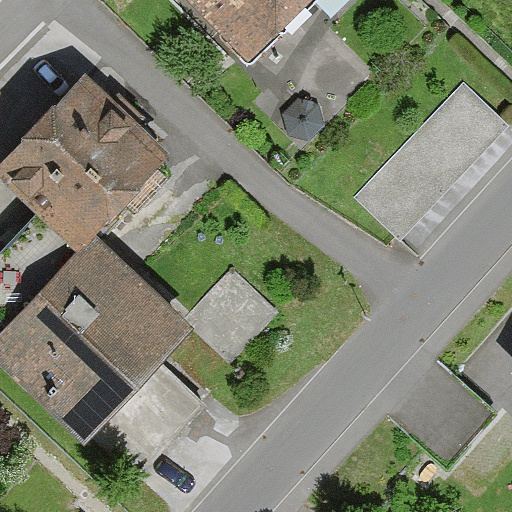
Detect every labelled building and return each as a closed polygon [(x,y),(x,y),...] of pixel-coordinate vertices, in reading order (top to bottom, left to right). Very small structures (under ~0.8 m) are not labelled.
[(307,0),(192,0),(248,58),(307,0)] [(167,154),(87,75),(0,161),(0,173),(40,213),(74,248),(93,229),(167,154)] [(463,85),(357,195),(399,235),(505,125),(463,85)] [(0,322),(4,326),(0,330),(0,358),(82,440),(88,434),(132,478),(200,409),(153,363),(190,326),(93,229),(74,248),(40,213),(0,253),(0,322)] [(496,409),(437,359),(389,415),(448,465),(496,409)]
